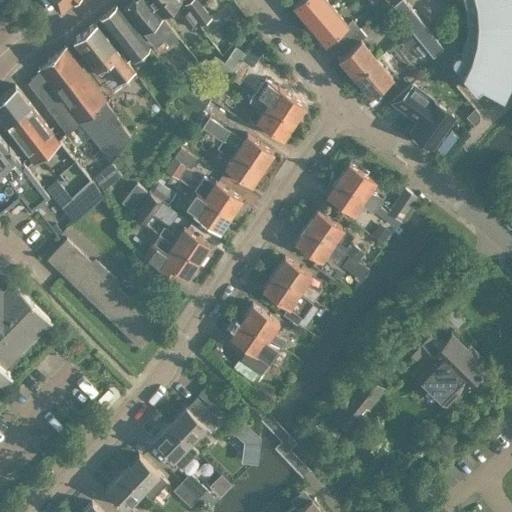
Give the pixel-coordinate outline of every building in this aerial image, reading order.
[(124,0),(113,0),(103,8),(135,49),(152,36),(124,0)] [(160,0),(128,0),(156,35),(166,27),(171,33),(180,25),(166,6),(160,0)] [(191,0),(189,0),(182,6),(190,17),(199,10),(191,0)] [(191,0),(199,10),(203,15),(214,7),(208,0),(191,0)] [(301,0),(313,13),(328,0),(301,0)] [(338,25),(345,32),(363,17),(356,9),(352,13),(340,0),(328,0),(313,13),(329,32),(338,25)] [(445,38),(413,0),(396,0),(435,46),(445,38)] [(511,0),(469,0),(470,11),(469,27),(464,44),(460,44),(458,45),(456,48),(456,52),(457,55),(467,65),(473,73),(479,80),(485,75),(506,88),(511,75),(511,0)] [(225,9),(216,17),(227,30),(236,22),(225,9)] [(76,30),(99,59),(107,53),(125,74),(139,64),(98,12),(76,30)] [(369,25),(363,17),(345,32),(351,40),(342,48),(359,67),(381,48),(365,29),(369,25)] [(411,20),(403,27),(411,37),(420,30),(411,20)] [(251,42),(247,48),(255,53),(257,55),(271,34),(260,27),(251,42)] [(422,33),(415,39),(423,48),(429,42),(422,33)] [(240,35),(236,41),(223,60),(234,67),(247,48),(251,42),(240,35)] [(80,112),(114,150),(134,124),(110,88),(69,36),(40,58),(43,61),(29,71),(68,122),(80,112)] [(247,48),(234,67),(241,72),(255,53),(247,48)] [(397,67),(381,48),(359,67),(375,86),(384,78),(391,86),(401,77),(394,69),(397,67)] [(412,59),(406,65),(412,72),(418,66),(412,59)] [(194,74),(218,91),(225,81),(201,65),(194,74)] [(309,94),(283,76),(269,67),(262,77),(258,83),(297,110),(309,94)] [(174,68),(164,75),(172,85),(181,78),(174,68)] [(457,104),(415,73),(395,89),(399,91),(397,93),(408,101),(411,97),(425,108),(416,120),(435,134),(457,104)] [(0,101),(38,150),(62,131),(19,75),(0,90),(0,101)] [(184,85),(203,99),(210,89),(191,75),(184,85)] [(286,127),(297,110),(258,83),(253,91),(267,99),(260,109),(286,127)] [(250,122),(245,129),(211,106),(205,115),(226,129),(265,157),(277,140),(250,122)] [(198,112),(191,123),(199,128),(206,118),(198,112)] [(0,118),(0,202),(22,185),(32,198),(52,183),(26,151),(24,153),(17,143),(18,142),(0,118)] [(254,173),(265,157),(226,129),(220,137),(235,144),(227,155),(254,173)] [(167,157),(180,166),(189,153),(193,156),(200,146),(183,135),(167,157)] [(353,150),(342,167),(381,194),(386,187),(372,179),(379,168),(353,150)] [(115,153),(96,167),(106,179),(124,164),(115,153)] [(218,168),(215,172),(201,163),(193,175),(234,203),(245,186),(218,168)] [(398,163),(390,174),(401,183),(410,171),(398,163)] [(375,202),(381,194),(342,167),(330,184),(356,202),(363,191),(375,202)] [(49,176),(64,196),(74,188),(59,168),(49,176)] [(153,182),(170,193),(177,182),(161,171),(153,182)] [(138,172),(124,190),(134,199),(149,180),(138,172)] [(222,219),(234,203),(193,175),(191,178),(193,179),(183,193),(195,201),(222,219)] [(403,208),(419,185),(408,177),(391,200),(403,208)] [(136,203),(148,212),(163,189),(151,181),(136,203)] [(320,198),(309,215),(348,242),(354,234),(355,232),(359,226),(320,198)] [(381,211),(374,222),(385,230),(392,219),(381,211)] [(167,215),(162,222),(202,249),(213,232),(187,214),(180,225),(167,215)] [(343,248),(348,242),(309,215),(298,231),(324,249),(331,238),(343,248)] [(162,222),(158,229),(145,246),(163,258),(161,260),(173,268),(179,258),(190,266),(202,249),(162,222)] [(68,263),(86,281),(109,257),(101,249),(97,252),(70,228),(52,248),(60,256),(63,253),(71,260),(68,263)] [(354,234),(348,242),(352,244),(360,250),(367,241),(355,232),(354,234)] [(352,244),(344,255),(353,261),(360,250),(352,244)] [(303,280),(316,289),(321,281),(307,274),(314,263),(288,245),(277,261),(303,280)] [(86,281),(105,299),(125,279),(115,269),(118,266),(109,257),(86,281)] [(300,284),(303,280),(277,261),(266,278),(291,295),(286,302),(301,312),(305,305),(292,296),(300,284)] [(0,372),(12,360),(7,355),(53,309),(16,272),(5,283),(0,277),(0,372)] [(105,299),(124,317),(147,293),(139,285),(135,289),(125,279),(105,299)] [(256,292),(244,308),(284,335),(288,329),(274,321),(282,310),(256,292)] [(156,301),(147,293),(124,317),(143,336),(163,316),(152,305),(156,301)] [(267,347),(274,337),(279,342),(284,335),(244,308),(233,325),(251,337),(244,347),(263,360),(271,349),(267,347)] [(491,353),(478,340),(475,343),(455,324),(441,338),(433,330),(437,326),(427,316),(408,336),(425,353),(416,361),(450,394),(491,353)] [(219,334),(213,339),(219,348),(226,342),(219,334)] [(387,383),(378,376),(368,367),(338,405),(357,421),(366,409),(364,407),(368,401),(371,403),(387,383)] [(187,394),(171,411),(192,431),(207,415),(212,420),(221,410),(198,386),(188,396),(187,394)] [(244,408),(234,419),(246,430),(256,419),(244,408)] [(154,428),(175,449),(184,457),(201,439),(192,431),(171,411),(154,428)] [(361,420),(348,434),(366,449),(378,435),(361,420)] [(141,442),(124,459),(144,479),(153,488),(170,470),(141,442)] [(127,497),(144,479),(124,459),(107,477),(127,497)] [(192,462),(183,470),(201,487),(209,478),(192,462)] [(194,494),(201,487),(183,470),(176,478),(194,494)] [(417,481),(432,500),(442,493),(427,473),(417,481)] [(281,505),(286,511),(328,511),(332,509),(307,477),(294,488),(298,492),(281,505)] [(209,479),(202,487),(212,497),(219,489),(209,479)] [(423,507),(432,500),(417,481),(408,488),(423,507)] [(194,494),(193,495),(204,505),(212,497),(202,487),(201,487),(194,494)] [(411,511),(416,511),(423,507),(408,488),(398,495),(411,511)] [(94,491),(77,508),(81,511),(112,511),(114,510),(94,491)] [(395,511),(411,511),(398,495),(388,502),(395,511)] [(395,511),(388,502),(378,510),(379,511),(395,511)]
